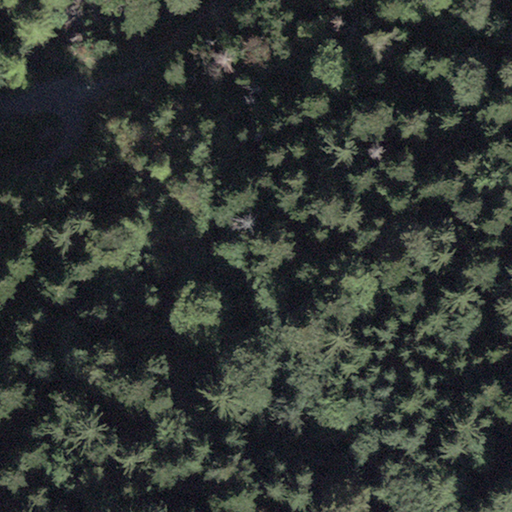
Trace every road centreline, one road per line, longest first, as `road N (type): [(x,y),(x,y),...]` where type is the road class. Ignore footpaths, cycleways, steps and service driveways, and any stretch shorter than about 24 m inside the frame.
road 1 (track): [(60,99),(140,64),(234,0)]
road 2 (track): [(60,99),(75,120),(70,143),(55,158),(0,173)]
